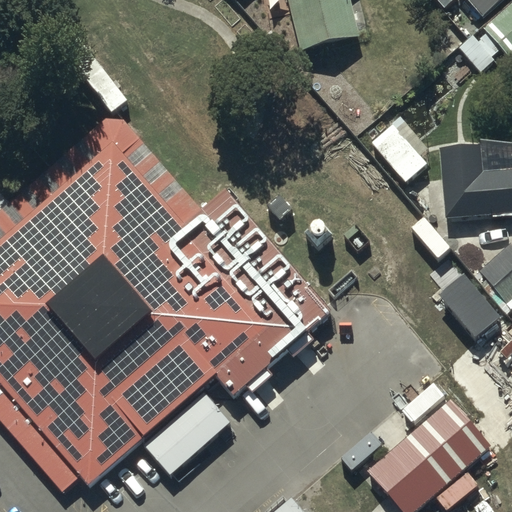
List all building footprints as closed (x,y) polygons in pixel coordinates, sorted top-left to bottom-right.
[(266,0),(260,0),(247,12),(267,35),(284,20),(266,0)] [(285,0),(299,55),(357,41),(347,0),(285,0)] [(464,0),(466,1),(458,9),(472,25),(480,18),(482,21),(505,0),(464,0)] [(511,6),(483,32),(511,66),(511,6)] [(472,40),(458,52),(480,76),(494,64),(472,40)] [(86,46),(73,56),(113,114),(128,104),(86,46)] [(335,54),(309,77),(332,102),(357,80),(335,54)] [(364,97),(343,115),(355,128),(376,112),(364,97)] [(0,420),(64,493),(82,476),(0,382),(0,242),(114,144),(185,226),(204,210),(125,121),(105,120),(27,187),(11,201),(0,210),(0,420)] [(393,128),(372,147),(405,187),(427,168),(393,128)] [(114,144),(0,242),(0,382),(82,476),(89,485),(217,375),(236,396),(331,314),(225,191),(204,210),(185,226),(114,144)] [(439,153),(441,219),(511,215),(511,174),(480,176),(479,152),(439,153)] [(511,249),(510,248),(479,273),(511,311),(511,310),(511,249)] [(464,278),(439,299),(475,343),(500,322),(464,278)] [(205,395),(146,445),(172,475),(231,425),(205,395)] [(447,403),(369,470),(405,511),(417,511),(489,451),(447,403)] [(303,511),(293,500),(278,511),(303,511)]
